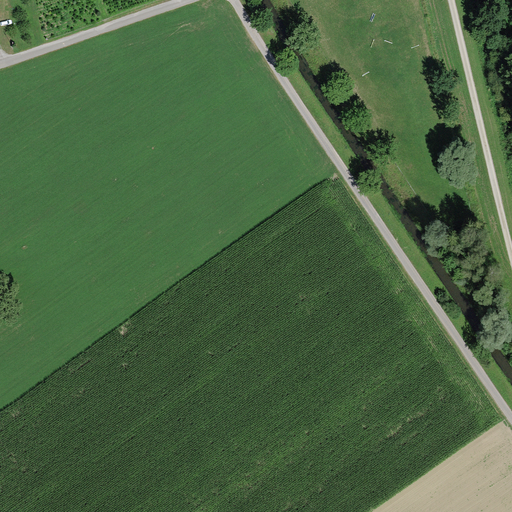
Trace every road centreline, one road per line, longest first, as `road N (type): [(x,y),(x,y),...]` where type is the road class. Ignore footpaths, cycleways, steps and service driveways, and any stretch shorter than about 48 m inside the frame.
road 1 (track): [(231,0),(511,419)]
road 2 (track): [(451,0),(511,253)]
road 3 (track): [(0,64),(182,0)]
